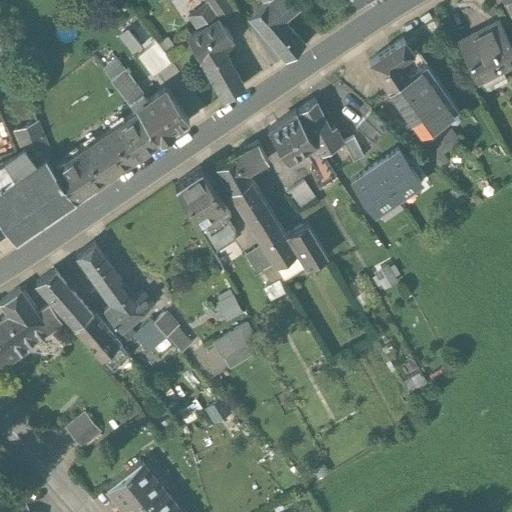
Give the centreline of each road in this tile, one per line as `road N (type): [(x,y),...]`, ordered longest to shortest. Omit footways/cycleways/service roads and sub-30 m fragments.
road 1 (secondary): [(0,273),(414,0)]
road 2 (secondary): [(87,511),(0,408)]
